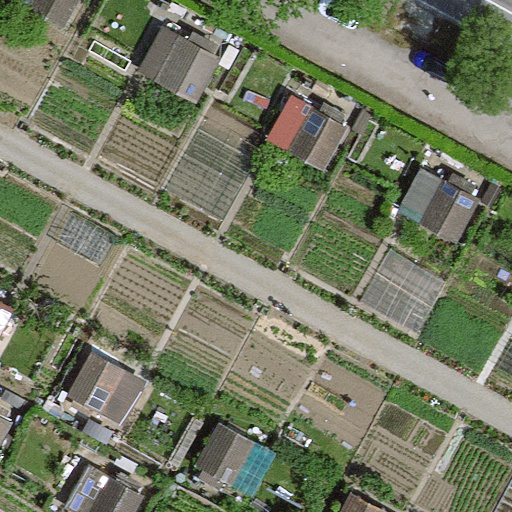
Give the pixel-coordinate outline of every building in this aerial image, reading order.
[(34,0),(84,18),(90,0),(34,0)] [(150,66),(209,95),(234,45),(175,16),(150,66)] [(302,87),(279,135),(339,163),(362,116),(302,87)] [(470,237),(492,191),(432,163),(410,210),(470,237)] [(0,352),(6,355),(33,305),(0,287),(0,352)] [(80,393),(136,420),(159,372),(102,346),(80,393)] [(0,398),(0,458),(2,459),(26,411),(0,398)] [(246,480),(263,428),(229,418),(213,470),(246,480)] [(106,464),(84,497),(106,511),(140,511),(152,495),(106,464)] [(416,511),(361,484),(347,511),(416,511)]
